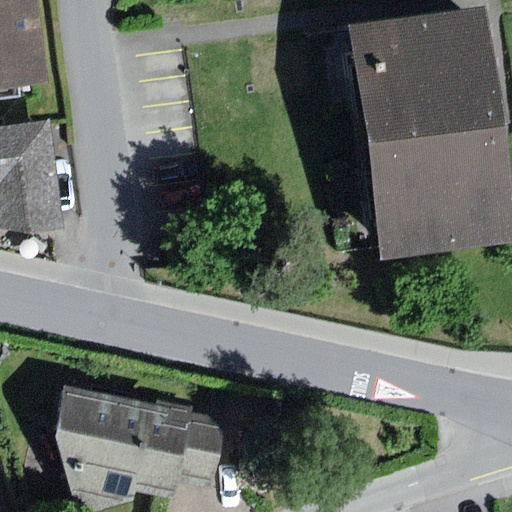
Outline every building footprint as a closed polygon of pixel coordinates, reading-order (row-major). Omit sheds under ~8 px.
[(0,0),(0,80),(35,76),(24,0),(0,0)] [(464,6),(326,24),(356,255),(494,237),(478,117),(464,6)] [(39,118),(0,123),(0,226),(55,229),(39,118)] [(183,402),(50,372),(37,430),(68,511),(81,511),(121,497),(124,486),(162,494),(168,474),(182,408),(183,402)] [(217,416),(182,408),(168,474),(203,481),(217,416)]
